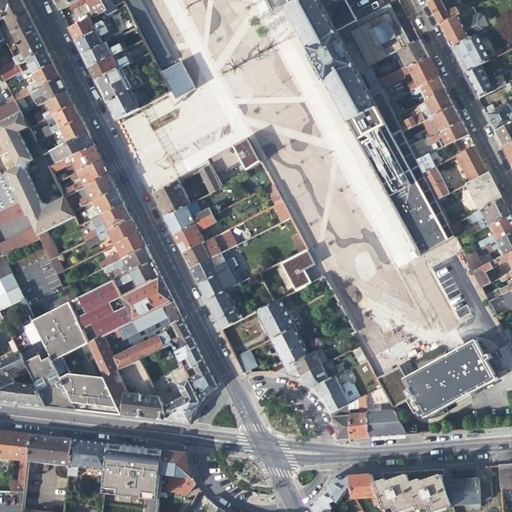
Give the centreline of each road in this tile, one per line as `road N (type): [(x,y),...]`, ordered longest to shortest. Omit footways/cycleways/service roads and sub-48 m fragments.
road 1 (residential): [(39,0),(265,446)]
road 2 (secondary): [(0,414),(265,446)]
road 3 (secondary): [(265,446),(350,454),(511,441)]
road 4 (residential): [(413,0),(511,193)]
